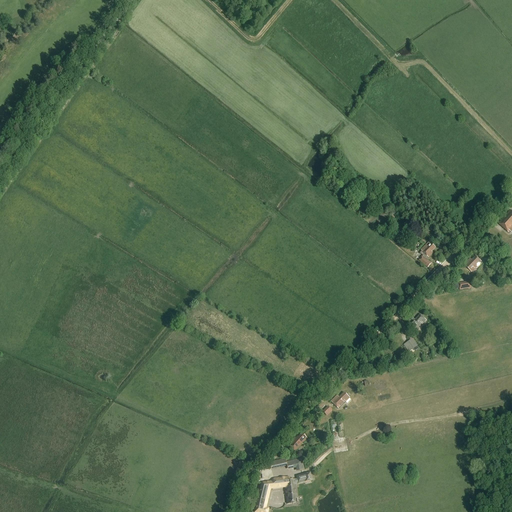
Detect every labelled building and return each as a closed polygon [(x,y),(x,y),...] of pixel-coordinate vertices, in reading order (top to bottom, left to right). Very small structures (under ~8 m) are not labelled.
[(511,211),(510,210),(498,224),(508,233),(510,231),(511,233),(511,211)] [(438,235),(431,229),(427,233),(434,239),(438,235)] [(422,251),(428,257),(429,258),(433,253),(431,252),(435,248),(429,242),(421,251),(422,251)] [(432,263),(426,259),(428,257),(422,251),(420,254),(423,256),(419,261),(428,268),(432,263)] [(472,261),(470,259),(464,264),(472,273),(477,268),(482,263),(476,256),(472,261)] [(466,282),(459,283),(460,290),(468,289),(471,289),(470,280),(466,281),(466,282)] [(415,321),(413,319),(408,324),(415,331),(422,324),(423,325),(426,321),(420,315),(415,321)] [(409,353),(414,349),(416,351),(419,349),(418,347),(419,346),(413,338),(404,345),(409,353)] [(339,398),(336,396),(331,402),(338,409),(345,402),(346,402),(350,398),(343,393),(339,398)] [(327,406),(322,412),(327,416),(332,411),(327,406)] [(297,436),(288,446),(295,452),(302,445),(301,444),(302,443),(303,443),(307,439),(301,434),(298,437),(297,436)] [(269,456),(273,460),(281,451),(277,448),(269,456)] [(270,463),(271,470),(287,466),(285,459),(270,463)] [(271,483),(262,483),(254,511),(268,511),(269,509),(266,508),(270,490),(286,488),(288,505),(297,504),(296,500),(297,500),(296,487),(297,487),(296,482),(298,482),(312,478),(310,471),(296,475),(297,480),(290,481),(289,477),(273,479),(271,483)]
